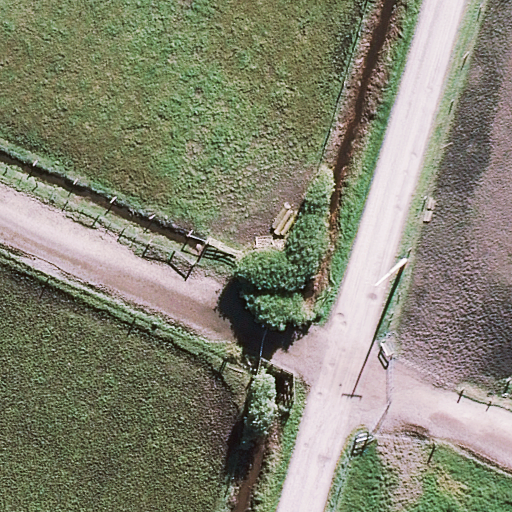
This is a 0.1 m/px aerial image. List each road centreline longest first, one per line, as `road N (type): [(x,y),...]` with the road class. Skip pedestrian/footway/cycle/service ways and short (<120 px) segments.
road 1 (track): [(0,213),(511,446)]
road 2 (track): [(453,0),(304,511)]
